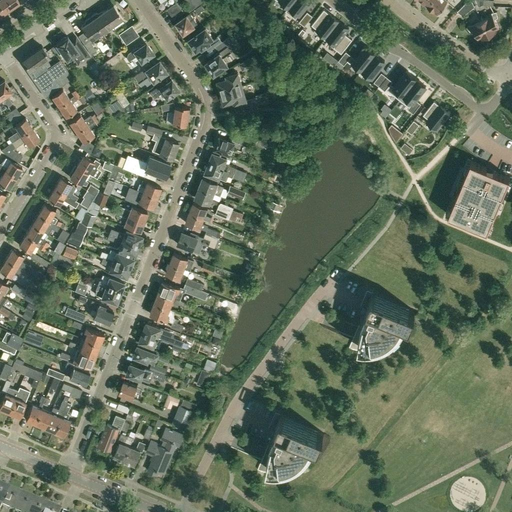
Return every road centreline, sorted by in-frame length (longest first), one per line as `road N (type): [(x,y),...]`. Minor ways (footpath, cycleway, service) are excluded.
road 1 (residential): [(65,475),(204,114),(137,0)]
road 2 (residential): [(181,511),(239,401),(329,284)]
road 3 (residential): [(1,49),(50,124),(51,142),(0,230)]
road 4 (residential): [(483,113),(329,0)]
road 5 (residential): [(508,81),(446,48),(386,0)]
